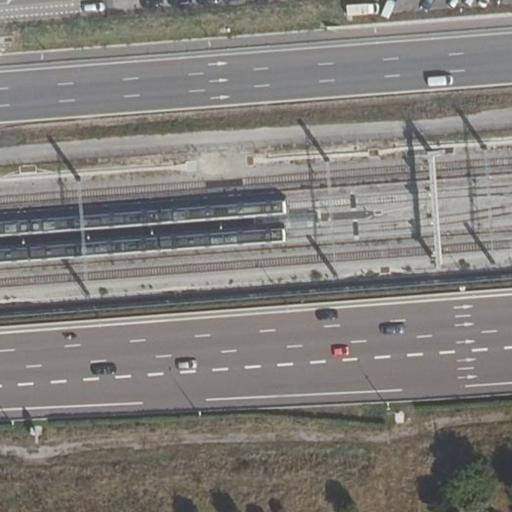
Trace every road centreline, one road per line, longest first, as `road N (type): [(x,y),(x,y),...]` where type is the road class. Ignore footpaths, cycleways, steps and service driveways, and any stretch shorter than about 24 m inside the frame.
road 1 (primary): [(0,371),(511,334)]
road 2 (secondary): [(0,106),(511,69)]
